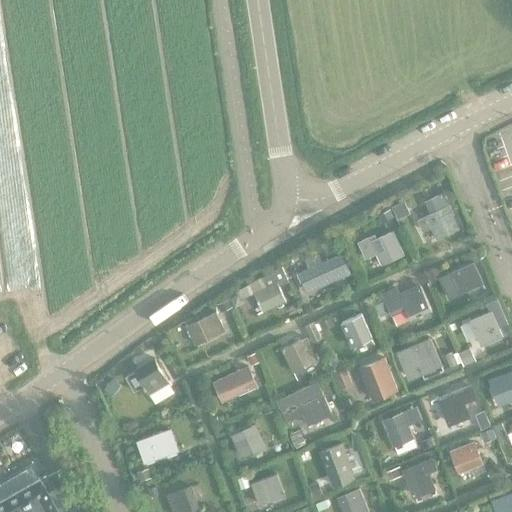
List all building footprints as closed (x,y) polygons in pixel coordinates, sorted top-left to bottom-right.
[(404,199),(391,205),(397,217),(409,211),(404,199)] [(426,216),(418,219),(423,231),(431,227),(436,238),(457,228),(447,206),(426,216)] [(389,208),(378,214),(382,221),(393,215),(389,208)] [(375,234),(357,241),(365,258),(376,253),(381,263),(399,255),(402,254),(399,246),(392,232),(377,239),(375,234)] [(339,236),(334,238),(338,249),(343,246),(339,236)] [(334,238),(320,245),(325,255),(338,249),(334,238)] [(309,253),(298,258),(304,270),(298,273),(305,290),(348,271),(347,269),(340,254),(315,265),(309,253)] [(449,272),(439,277),(448,296),(458,292),(481,282),(472,262),(449,272)] [(276,283),(286,278),(280,266),(269,271),(270,272),(261,276),(261,278),(265,287),(255,292),(263,310),(285,300),(276,283)] [(437,266),(426,271),(430,279),(441,274),(437,266)] [(261,278),(248,284),(249,285),(252,293),(255,292),(265,287),(261,278)] [(390,310),(391,312),(405,306),(411,317),(429,308),(419,286),(397,296),(393,288),(382,293),(385,298),(386,301),(390,310)] [(238,293),(230,297),(234,306),(243,301),(238,293)] [(490,311),(470,319),(480,342),(500,334),(496,326),(507,322),(496,297),(486,301),(490,311)] [(228,298),(217,303),(220,311),(232,306),(228,298)] [(385,298),(374,303),(380,315),(390,310),(386,301),(385,298)] [(187,324),(195,342),(225,329),(216,311),(187,324)] [(341,321),(351,343),(371,335),(360,312),(341,321)] [(331,315),(319,321),(322,329),(335,323),(331,315)] [(313,320),(305,324),(313,340),(321,336),(313,320)] [(282,347),(290,365),(293,371),(317,360),(314,353),(311,346),(309,347),(305,337),(282,347)] [(399,351),(398,351),(399,354),(408,375),(419,370),(438,362),(429,339),(409,347),(399,351)] [(470,346),(457,351),(463,363),(475,358),(470,346)] [(255,351),(247,354),(250,363),(258,360),(255,351)] [(452,351),(444,354),(450,366),(457,362),(452,351)] [(359,366),(371,397),(395,388),(383,357),(359,366)] [(135,370),(125,375),(134,390),(144,384),(144,385),(142,386),(144,389),(146,388),(149,393),(168,382),(154,358),(135,370)] [(212,379),(221,399),(255,383),(246,364),(212,379)] [(345,366),(334,371),(340,387),(351,383),(345,366)] [(499,384),(503,396),(511,392),(511,370),(496,376),(489,379),(491,387),(499,384)] [(112,378),(103,388),(111,394),(119,384),(112,378)] [(275,397),(285,418),(300,411),(305,422),(329,412),(314,380),(275,397)] [(467,413),(463,402),(475,397),(471,384),(458,389),(438,396),(447,420),(467,413)] [(271,401),(262,405),(265,412),(274,409),(271,401)] [(383,419),(392,444),(413,436),(408,422),(421,417),(416,406),(403,411),(383,419)] [(501,421),(493,425),(500,443),(508,440),(501,421)] [(231,433),(239,452),(262,442),(254,423),(231,433)] [(492,426),(480,431),(484,441),(496,436),(492,426)] [(290,433),(296,447),(306,442),(300,428),(290,433)] [(136,441),(143,461),(177,449),(170,429),(136,441)] [(431,436),(420,440),(423,448),(434,444),(431,436)] [(451,452),(459,472),(483,462),(475,442),(451,452)] [(352,475),(340,443),(319,451),(331,483),(352,475)] [(424,462),(404,470),(414,494),(433,486),(428,472),(437,468),(433,458),(424,462)] [(399,465),(386,471),(389,479),(402,474),(399,465)] [(203,466),(149,485),(156,503),(209,484),(203,466)] [(148,467),(136,471),(139,479),(151,475),(148,467)] [(251,481),(259,503),(283,494),(275,473),(251,481)] [(246,475),(237,478),(241,488),(249,485),(246,475)] [(57,511),(38,476),(0,497),(0,511),(57,511)] [(322,484),(312,488),(315,496),(325,492),(322,484)] [(337,496),(342,511),(366,511),(367,511),(357,488),(337,496)] [(511,511),(511,493),(510,494),(491,501),(495,511),(511,511)] [(326,498),(316,502),(318,509),(329,505),(326,498)]
